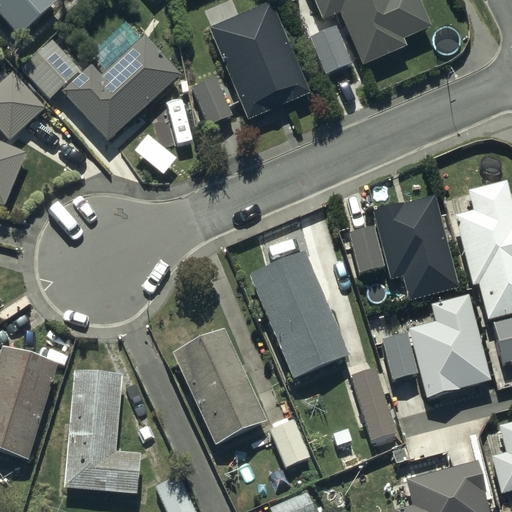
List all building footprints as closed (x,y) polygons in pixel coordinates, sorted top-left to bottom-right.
[(53,0),(0,0),(0,20),(17,40),(57,4),(53,0)] [(314,0),(322,17),(338,10),(362,66),(406,47),(403,40),(430,28),(417,0),(314,0)] [(269,6),(208,32),(246,122),(308,96),(269,6)] [(335,27),(308,39),(324,75),(351,63),(335,27)] [(106,143),(178,77),(142,38),(100,77),(92,69),(82,78),(51,45),(19,74),(79,139),(92,128),(106,143)] [(13,74),(0,85),(0,136),(7,145),(45,113),(13,74)] [(213,80),(190,91),(206,128),(230,118),(213,80)] [(181,104),(153,110),(161,147),(189,141),(181,104)] [(0,147),(0,209),(1,209),(23,157),(0,147)] [(511,214),(504,184),(467,193),(472,214),(453,218),(471,289),(476,288),(485,322),(511,315),(511,214)] [(432,199),(372,215),(376,229),(348,237),(359,276),(386,269),(390,285),(401,282),(406,302),(456,289),(432,199)] [(303,255),(247,279),(291,381),(347,357),(303,255)] [(489,384),(466,299),(427,310),(433,329),(380,343),(392,384),(418,376),(425,401),(489,384)] [(511,319),(491,325),(503,368),(511,365),(511,319)] [(220,332),(169,357),(213,448),(264,424),(220,332)] [(56,367),(0,350),(0,454),(27,463),(56,367)] [(368,362),(346,369),(370,446),(392,439),(368,362)] [(120,378),(72,374),(62,489),(132,495),(135,457),(113,455),(120,378)] [(292,424),(269,433),(284,469),(307,460),(292,424)] [(490,460),(499,497),(511,493),(511,424),(498,428),(505,457),(490,460)] [(393,511),(485,511),(481,496),(483,495),(475,465),(404,483),(410,507),(393,511)] [(194,511),(177,476),(153,488),(164,511),(194,511)] [(269,508),(270,511),(312,511),(306,494),(269,508)]
